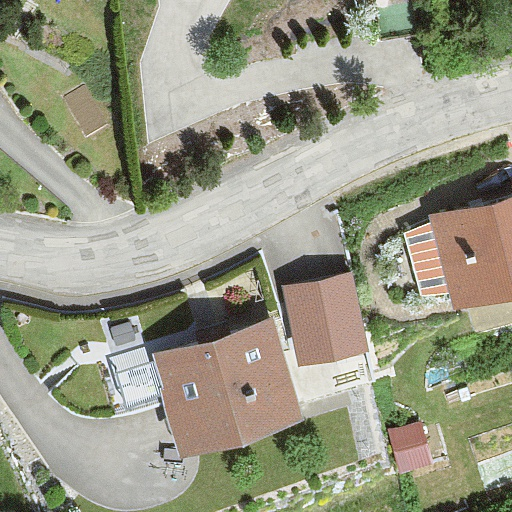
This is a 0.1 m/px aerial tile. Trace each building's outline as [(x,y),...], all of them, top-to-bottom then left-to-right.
[(419,24),(415,0),(372,0),(378,32),(419,24)] [(511,276),(511,193),(438,214),(439,218),(456,278),(460,291),(511,276)] [(456,278),(439,218),(405,228),(422,287),(456,278)] [(291,283),(304,341),(365,328),(352,270),(291,283)] [(294,403),(268,319),(168,350),(193,434),(294,403)] [(432,458),(420,419),(387,429),(399,469),(432,458)]
